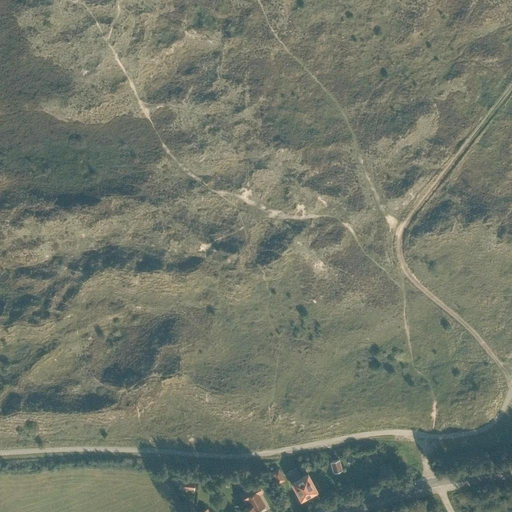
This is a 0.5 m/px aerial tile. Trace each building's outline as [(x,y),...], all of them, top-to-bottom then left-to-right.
[(339,459),(331,461),(333,471),(342,469),(339,459)] [(301,498),(316,489),(307,472),(301,476),(296,467),(291,469),(290,467),(287,468),(293,480),(292,481),(301,498)] [(268,474),(277,490),(282,488),(278,482),(284,478),(278,468),(268,474)] [(185,480),(180,480),(179,487),(193,489),(194,481),(188,481),(185,480)] [(252,505),(242,510),(243,511),(257,511),(256,509),(265,505),(258,493),(262,491),(258,485),(255,487),(249,490),(250,493),(246,495),(250,502),(252,505)]
